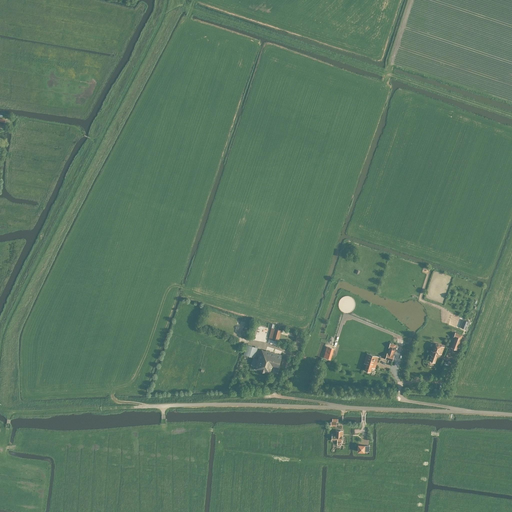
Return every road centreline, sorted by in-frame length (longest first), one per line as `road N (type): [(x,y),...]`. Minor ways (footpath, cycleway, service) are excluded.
road 1 (unclassified): [(511,414),(138,406)]
road 2 (track): [(173,0),(511,115)]
road 3 (track): [(98,141),(4,333),(0,362)]
road 4 (track): [(168,0),(98,141)]
road 5 (track): [(200,404),(274,396),(329,403),(342,414)]
road 6 (track): [(10,412),(138,406)]
